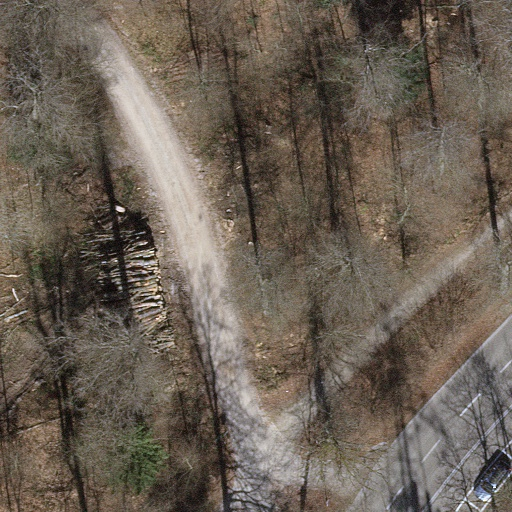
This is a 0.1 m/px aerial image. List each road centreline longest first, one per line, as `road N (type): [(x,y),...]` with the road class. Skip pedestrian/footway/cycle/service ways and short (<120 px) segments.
road 1 (track): [(60,0),(134,86),(186,207),(264,511)]
road 2 (track): [(511,221),(287,430),(229,511)]
road 3 (tertiary): [(385,511),(511,362)]
road 4 (track): [(395,496),(256,474)]
